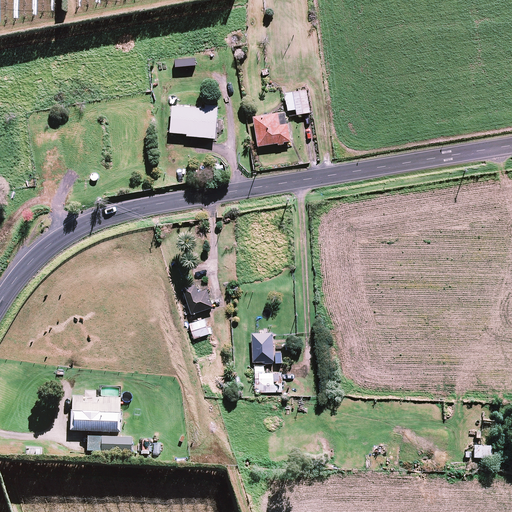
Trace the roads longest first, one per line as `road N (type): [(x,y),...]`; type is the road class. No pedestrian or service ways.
road 1 (unclassified): [(0,301),(30,258),(96,217),(511,144)]
road 2 (track): [(0,31),(172,0)]
